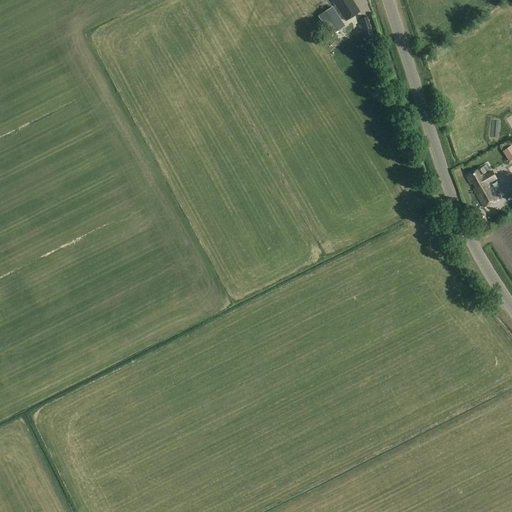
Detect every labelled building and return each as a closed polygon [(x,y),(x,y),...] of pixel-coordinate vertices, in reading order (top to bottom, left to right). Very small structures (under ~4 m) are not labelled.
[(351,0),(332,0),(346,21),(360,12),(351,0)] [(331,35),(345,25),(332,7),(319,16),(331,35)] [(367,17),(359,20),(363,31),(367,30),(371,28),(367,17)] [(502,152),(508,162),(511,159),(511,146),(502,152)] [(484,208),(498,201),(483,174),(486,172),(483,167),(467,176),(484,208)]
